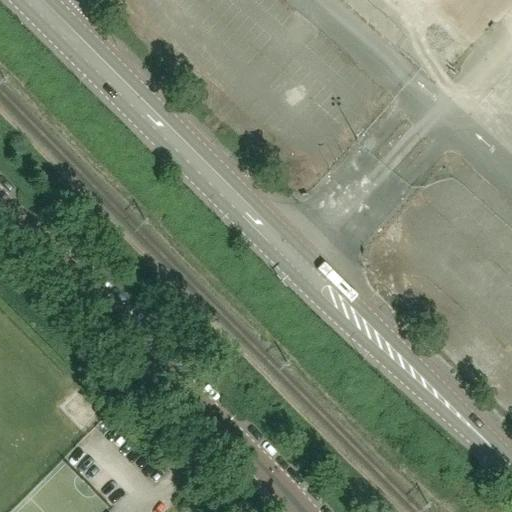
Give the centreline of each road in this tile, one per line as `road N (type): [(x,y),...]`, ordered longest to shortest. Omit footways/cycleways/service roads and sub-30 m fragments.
road 1 (secondary): [(511,469),(34,0)]
road 2 (unclassified): [(304,511),(0,201)]
